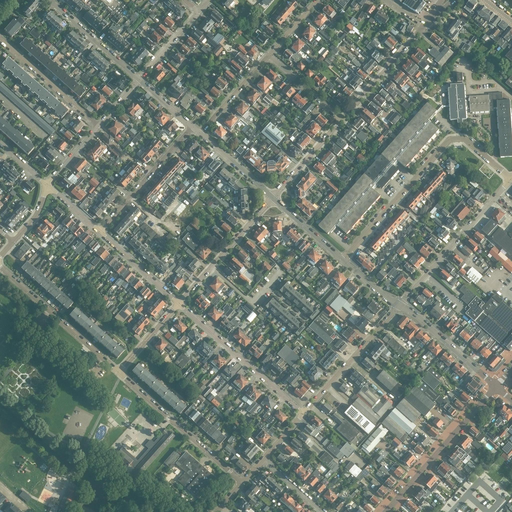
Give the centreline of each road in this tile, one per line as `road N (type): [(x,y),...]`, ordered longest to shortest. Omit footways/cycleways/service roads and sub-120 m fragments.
road 1 (residential): [(342,260),(447,141),(464,139),(511,179)]
road 2 (residential): [(511,179),(398,305)]
road 3 (residential): [(178,303),(303,413)]
road 4 (secondary): [(385,511),(495,386)]
road 5 (residential): [(241,482),(118,373)]
road 6 (residential): [(118,373),(0,267)]
road 7 (residential): [(398,305),(303,413)]
road 8 (residential): [(178,303),(271,198)]
road 9 (residential): [(99,126),(0,39)]
road 10 (residential): [(338,120),(423,26)]
road 11 (residential): [(495,386),(398,305)]
